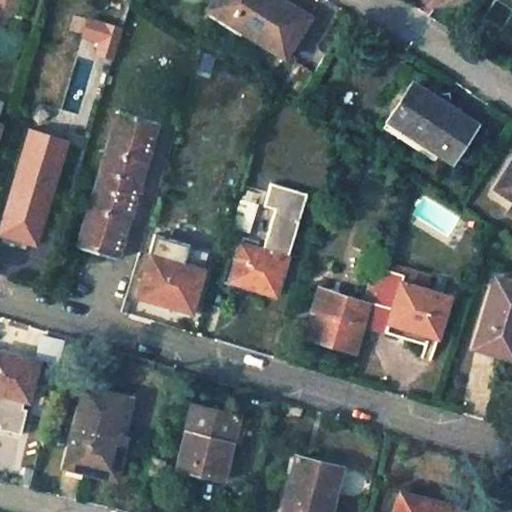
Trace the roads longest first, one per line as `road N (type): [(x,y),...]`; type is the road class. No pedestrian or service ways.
road 1 (residential): [(0,298),(511,454)]
road 2 (residential): [(511,99),(359,0)]
